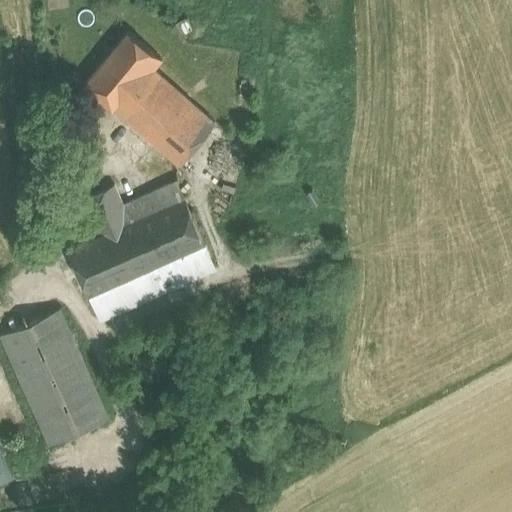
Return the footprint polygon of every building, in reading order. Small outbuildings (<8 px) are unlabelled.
[(128,29),(84,82),(113,105),(154,67),(162,57),(128,29)] [(113,105),(112,105),(179,162),(215,120),(154,67),(113,105)] [(178,177),(123,201),(125,204),(130,217),(185,193),(178,177)] [(114,180),(81,195),(89,213),(98,231),(130,217),(125,204),(123,201),(114,180)] [(89,292),(186,249),(206,240),(185,193),(130,217),(98,231),(68,245),(89,292)] [(89,213),(67,222),(66,240),(68,245),(98,231),(89,213)] [(186,249),(89,292),(100,317),(197,274),(186,249)] [(60,305),(0,332),(49,442),(109,415),(60,305)] [(186,372),(188,361),(186,350),(180,341),(171,335),(160,333),(149,336),(140,342),(134,351),(132,362),(134,372),(141,381),(150,387),(161,389),(171,387),(180,381),(186,372)]
